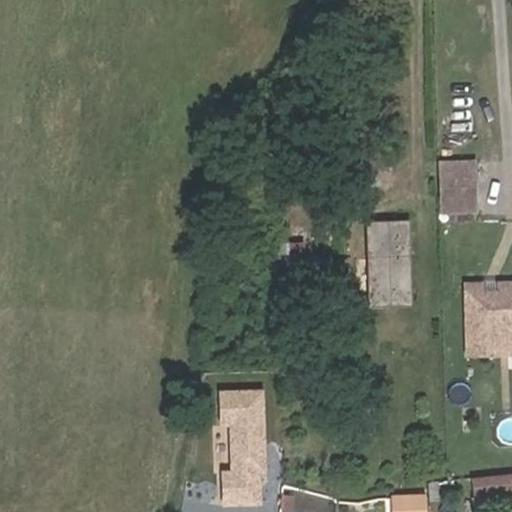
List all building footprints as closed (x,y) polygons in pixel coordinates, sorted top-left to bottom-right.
[(471,163),(436,164),(437,194),(472,193),(471,163)] [(359,202),(359,190),(336,191),(336,203),(359,202)] [(473,212),(472,193),(437,194),(438,213),(473,212)] [(370,307),(397,306),(395,223),(367,224),(370,307)] [(395,223),(397,306),(410,306),(407,223),(395,223)] [(282,252),(281,281),(305,282),(306,252),(282,252)] [(497,329),(511,327),(511,281),(495,283),(495,290),(482,290),(482,283),(464,284),(468,355),(498,354),(497,329)] [(511,336),(511,327),(497,329),(498,354),(511,353),(511,348),(511,337),(511,336)] [(274,397),(251,397),(251,413),(235,412),(234,437),(274,438),(274,397)] [(219,505),(223,453),(193,451),(189,503),(219,505)] [(474,505),(511,504),(511,475),(474,476),(474,505)] [(429,511),(429,495),(392,496),(392,511),(429,511)] [(294,511),(294,498),(283,497),(283,511),(294,511)]
